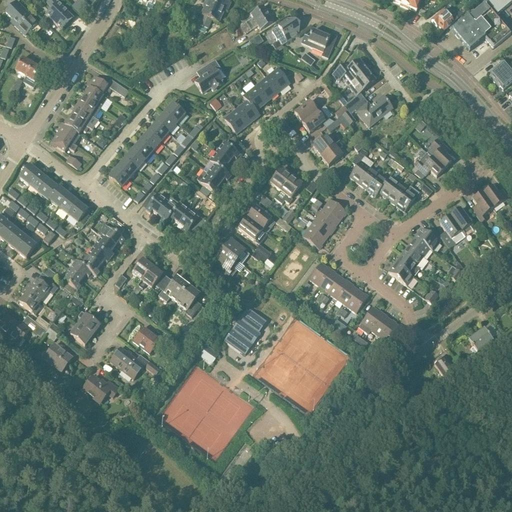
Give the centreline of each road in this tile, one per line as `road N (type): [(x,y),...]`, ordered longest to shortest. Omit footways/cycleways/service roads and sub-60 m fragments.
road 1 (unclassified): [(248,511),(360,427),(426,347)]
road 2 (secondary): [(338,14),(445,79),(511,153)]
road 3 (secondary): [(511,141),(450,73),(386,24),(343,5)]
road 4 (residential): [(25,143),(113,0)]
road 5 (residential): [(82,188),(159,95),(190,73)]
road 6 (residential): [(86,364),(111,329),(114,277),(144,238)]
road 7 (residential): [(187,264),(264,164)]
